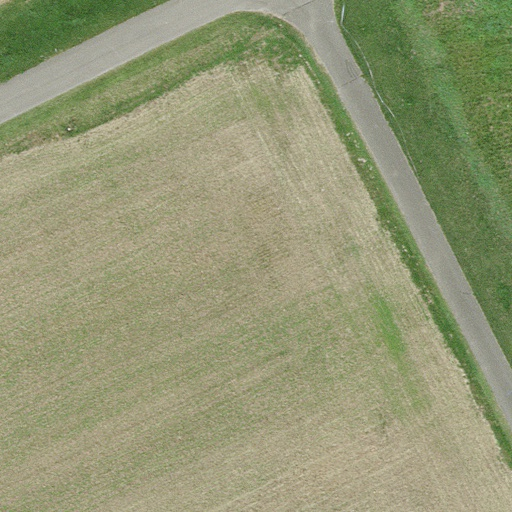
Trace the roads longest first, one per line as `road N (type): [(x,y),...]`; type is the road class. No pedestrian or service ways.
road 1 (track): [(312,0),(511,393)]
road 2 (unclassified): [(0,109),(226,0)]
